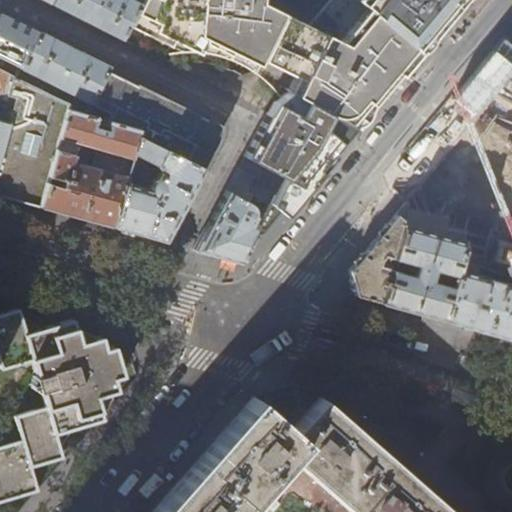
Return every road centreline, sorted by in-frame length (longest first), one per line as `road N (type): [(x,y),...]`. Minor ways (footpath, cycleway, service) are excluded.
road 1 (residential): [(8,0),(244,117),(150,289)]
road 2 (residential): [(247,317),(511,5)]
road 3 (residential): [(81,511),(247,317)]
road 4 (residential): [(150,289),(0,246)]
